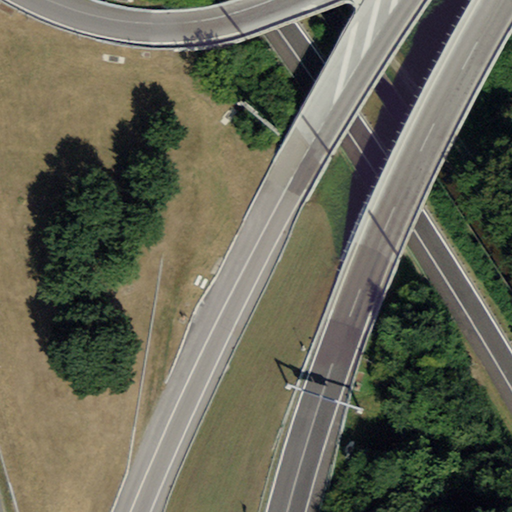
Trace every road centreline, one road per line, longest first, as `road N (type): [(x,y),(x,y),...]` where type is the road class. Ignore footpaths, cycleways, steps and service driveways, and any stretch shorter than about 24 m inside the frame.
road 1 (motorway): [(409,0),(246,280),(142,511)]
road 2 (motorway): [(287,511),(381,232),(500,0)]
road 3 (motorway): [(265,0),(511,372)]
road 4 (track): [(511,230),(352,0)]
road 5 (motorway): [(295,0),(174,33),(90,24),(27,0)]
